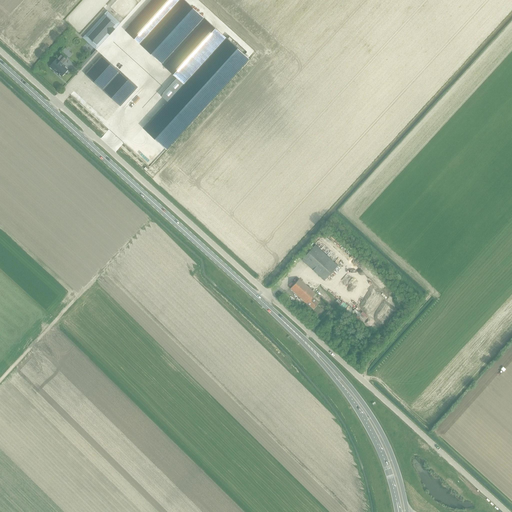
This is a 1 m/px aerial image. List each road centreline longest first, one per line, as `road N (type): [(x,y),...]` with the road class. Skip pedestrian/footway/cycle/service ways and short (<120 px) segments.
road 1 (unclassified): [(506,511),(0,50)]
road 2 (track): [(365,511),(349,446),(322,402),(197,279),(196,263),(151,221),(98,273)]
road 3 (primary): [(303,340),(0,63)]
road 4 (primary): [(406,511),(384,439),(303,340)]
road 5 (primary): [(303,340),(375,442),(396,511)]
road 6 (track): [(0,380),(98,273)]
